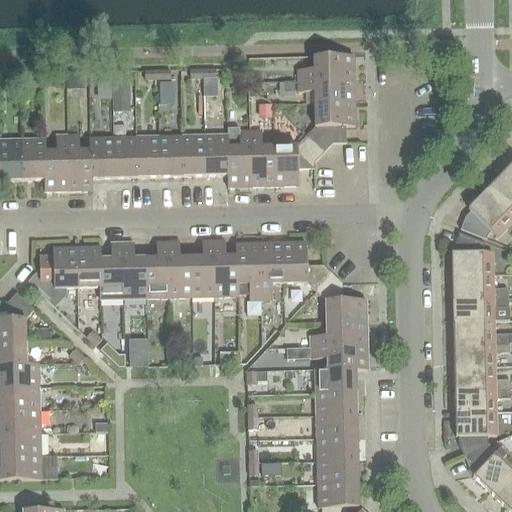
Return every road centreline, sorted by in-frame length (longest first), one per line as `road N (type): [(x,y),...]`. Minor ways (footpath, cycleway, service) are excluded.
road 1 (residential): [(415,216),(0,222)]
road 2 (residential): [(427,511),(413,460),(415,216)]
road 3 (residential): [(415,216),(469,139),(482,85)]
